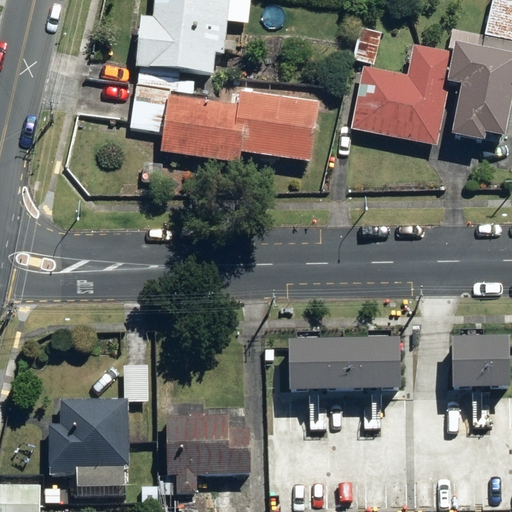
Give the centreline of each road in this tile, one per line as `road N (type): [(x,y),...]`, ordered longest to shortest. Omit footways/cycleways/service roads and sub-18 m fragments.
road 1 (residential): [(511,256),(0,260)]
road 2 (tertiary): [(0,158),(35,0)]
